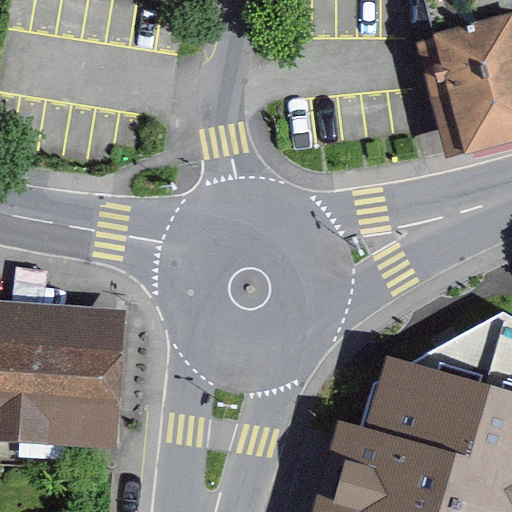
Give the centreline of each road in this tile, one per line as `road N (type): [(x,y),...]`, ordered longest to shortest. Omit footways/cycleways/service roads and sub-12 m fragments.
road 1 (unclassified): [(246,222),(227,90),(245,0)]
road 2 (secondary): [(511,196),(308,268)]
road 3 (secondary): [(0,213),(165,242),(192,260)]
road 4 (secondary): [(207,511),(239,348)]
road 5 (secondary): [(239,348),(257,349),(292,332),(307,312),(308,268)]
